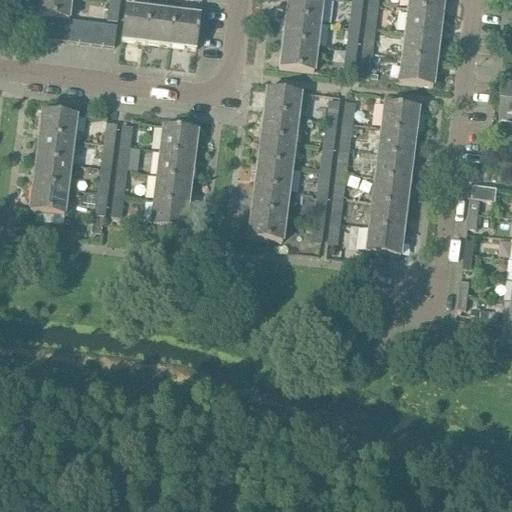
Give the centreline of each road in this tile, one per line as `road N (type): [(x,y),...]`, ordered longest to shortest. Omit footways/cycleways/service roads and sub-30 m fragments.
road 1 (residential): [(431,352),(474,0)]
road 2 (residential): [(0,66),(230,92),(241,0)]
